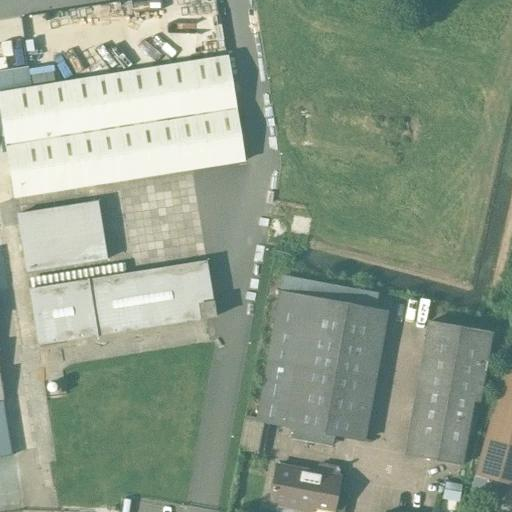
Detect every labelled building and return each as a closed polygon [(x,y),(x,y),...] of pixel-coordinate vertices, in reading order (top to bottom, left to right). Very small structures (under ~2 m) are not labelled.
[(0,92),(0,113),(14,199),(245,162),(228,56),(0,92)] [(98,202),(16,214),(26,273),(107,260),(98,206),(98,202)] [(37,347),(215,318),(206,261),(28,291),(37,347)] [(278,290),(255,421),(268,424),(293,428),(334,436),(363,441),(374,379),(364,377),(376,308),(278,290)] [(480,403),(492,334),(428,323),(404,455),(462,465),(473,402),(480,403)] [(474,476),(476,476),(472,492),(497,498),(501,483),(511,485),(511,359),(506,358),(474,476)] [(0,457),(12,456),(0,380),(0,457)] [(319,463),(317,473),(277,466),(270,505),(275,506),(274,510),(276,511),(275,511),(293,511),(294,509),(299,510),(300,506),(333,511),(339,477),(338,477),(340,467),(319,463)]
